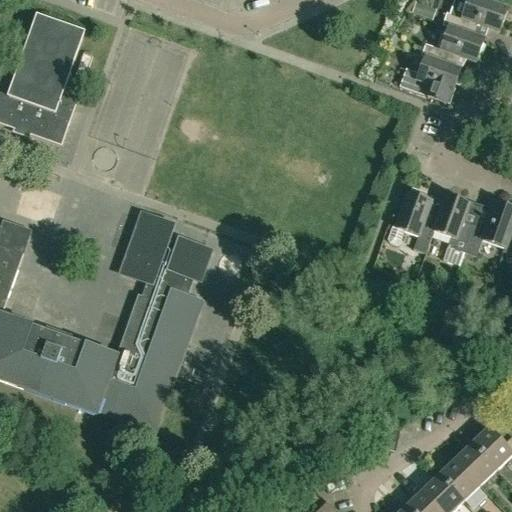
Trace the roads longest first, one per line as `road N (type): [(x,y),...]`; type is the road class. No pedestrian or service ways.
road 1 (residential): [(366,511),(365,487),(376,472),(511,386)]
road 2 (residential): [(511,186),(441,162),(450,130),(511,104)]
road 3 (residential): [(308,0),(264,21),(231,23),(156,0)]
